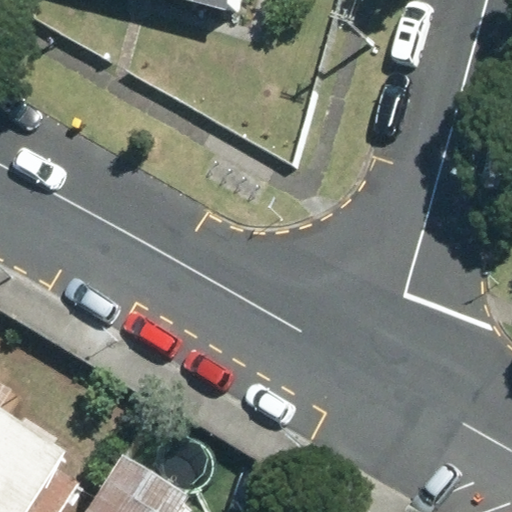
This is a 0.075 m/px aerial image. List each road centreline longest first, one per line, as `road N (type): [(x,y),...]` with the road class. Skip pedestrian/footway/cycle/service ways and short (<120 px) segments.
road 1 (tertiary): [(371,368),(0,165)]
road 2 (residential): [(371,368),(403,301),(486,0)]
road 3 (tertiary): [(511,448),(371,368)]
